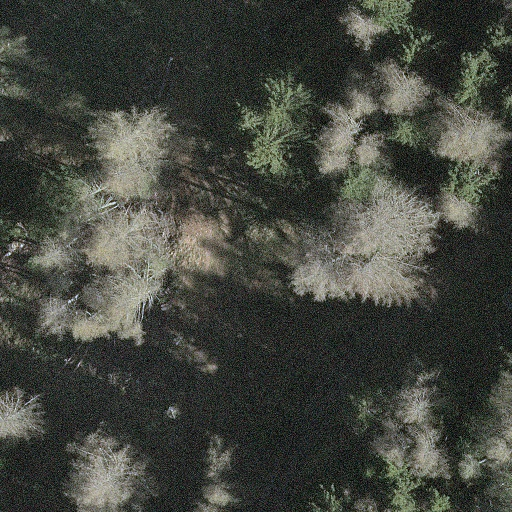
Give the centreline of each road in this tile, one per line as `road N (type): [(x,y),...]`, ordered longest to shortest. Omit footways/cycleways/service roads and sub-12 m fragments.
road 1 (track): [(194,511),(230,0)]
road 2 (track): [(281,511),(339,383),(430,307),(511,221)]
